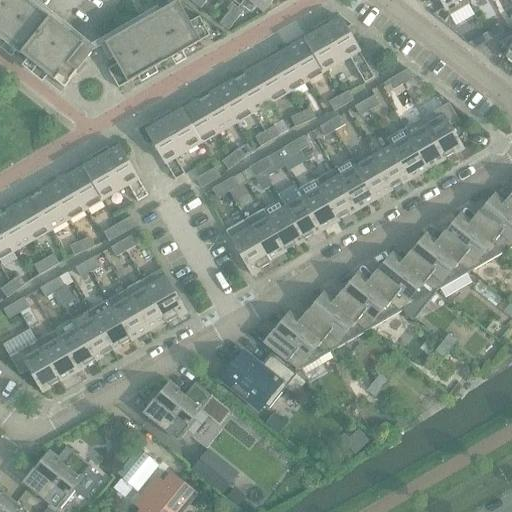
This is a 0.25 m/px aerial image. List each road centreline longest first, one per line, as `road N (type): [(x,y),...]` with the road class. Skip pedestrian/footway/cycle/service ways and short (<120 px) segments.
road 1 (residential): [(33,436),(511,157)]
road 2 (residential): [(511,103),(387,0)]
